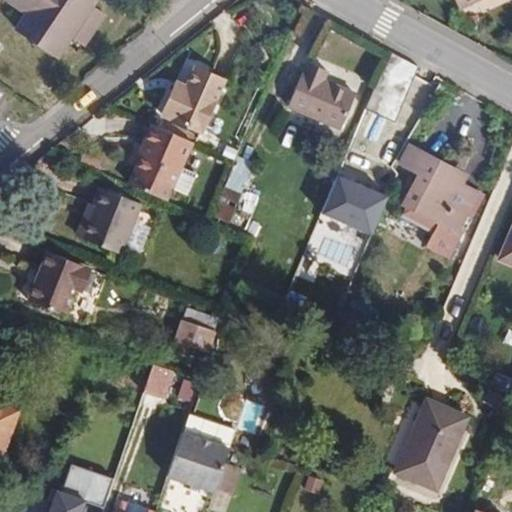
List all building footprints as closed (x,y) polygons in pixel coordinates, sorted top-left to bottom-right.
[(3,0),(26,15),(15,31),(56,59),(70,39),(82,47),(103,16),(91,7),(96,0),(3,0)] [(288,105),(341,128),(356,94),(322,80),(326,71),(309,63),(305,72),(302,71),(288,105)] [(170,94),(161,115),(199,133),(224,81),(194,67),(185,87),(180,84),(175,96),(170,94)] [(175,96),(180,84),(176,82),(170,94),(175,96)] [(145,143),(140,154),(132,170),(173,189),(194,144),(150,123),(142,142),(145,143)] [(145,143),(142,142),(137,153),(140,154),(145,143)] [(408,205),(439,221),(456,230),(474,194),(460,187),(443,178),(447,169),(408,149),(400,165),(420,175),(406,204),(408,205)] [(239,158),(216,216),(233,223),(256,165),(239,158)] [(465,178),(447,169),(443,178),(460,187),(465,178)] [(386,198),(336,176),(322,209),(372,230),(386,198)] [(100,187),(93,206),(96,208),(84,239),(120,254),(141,204),(100,187)] [(439,221),(408,205),(402,217),(433,233),(439,221)] [(96,208),(93,206),(80,237),(84,239),(96,208)] [(511,265),(511,229),(499,260),(511,265)] [(82,292),(92,269),(48,251),(27,300),(64,315),(75,289),(82,292)] [(188,310),(177,340),(207,350),(217,321),(188,310)] [(171,372),(151,365),(142,393),(162,400),(171,372)] [(411,434),(394,473),(436,491),(468,417),(430,401),(415,436),(411,434)] [(0,462),(18,410),(0,403),(0,462)] [(229,448),(182,432),(167,477),(214,493),(229,448)] [(491,474),(511,481),(511,483),(511,463),(496,458),(491,474)] [(100,508),(110,480),(71,466),(61,494),(51,491),(47,502),(52,504),(48,511),(80,511),(84,502),(100,508)] [(207,511),(214,493),(167,477),(154,511),(156,511),(207,511)] [(151,511),(119,501),(115,511),(151,511)]
